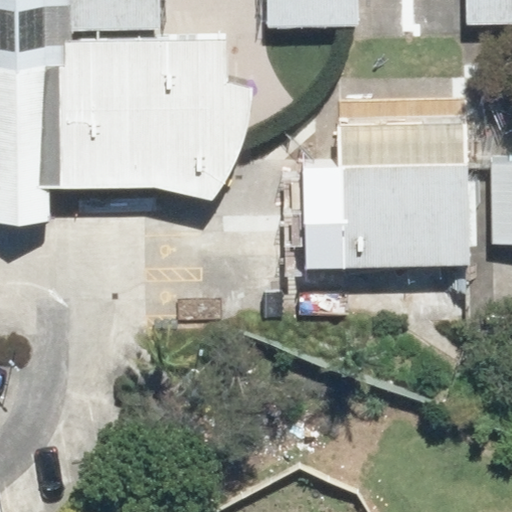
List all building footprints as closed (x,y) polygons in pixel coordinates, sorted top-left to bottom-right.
[(63,0),(13,0),(13,38),(0,38),(0,209),(51,210),(51,175),(155,175),(209,183),(230,160),(238,148),(244,133),(248,123),(250,105),(252,88),(250,80),(226,75),(225,30),(65,36),(63,0)] [(162,0),(68,0),(69,27),(164,25),(162,0)] [(361,0),(268,0),(269,17),(362,15),(361,0)] [(511,0),(467,0),(468,18),(511,16),(511,0)] [(463,110),(327,115),(332,252),(469,246),(463,110)] [(511,150),(498,151),(500,233),(511,232),(511,150)]
